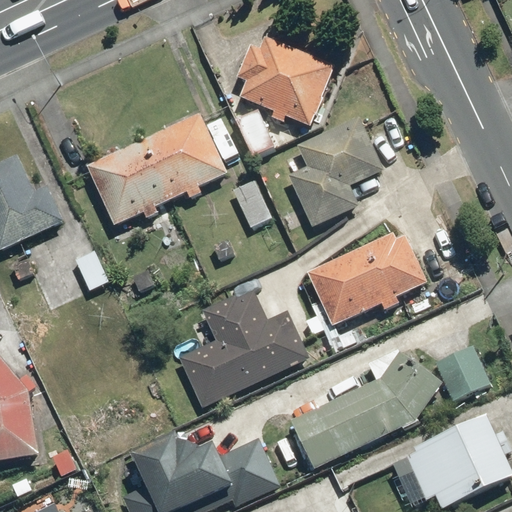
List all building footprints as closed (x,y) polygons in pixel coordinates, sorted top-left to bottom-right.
[(249,85),(242,101),(277,115),(274,121),(285,125),(287,119),(313,129),(336,69),(266,41),(261,53),(252,49),(239,81),(249,85)] [(259,114),(239,123),(257,162),(277,152),(259,114)] [(202,118),(89,170),(117,230),(146,217),(148,222),(160,216),(158,211),(190,197),(192,201),(204,196),(201,191),(230,178),(202,118)] [(362,121),(300,149),(309,169),(289,179),(314,232),(361,210),(352,190),(387,174),(362,121)] [(18,160),(0,168),(0,252),(1,255),(64,226),(48,190),(35,196),(18,160)] [(257,184),(235,194),(253,232),(275,222),(257,184)] [(396,237),(309,276),(334,330),(383,308),(386,314),(401,307),(398,301),(429,287),(407,239),(398,243),(396,237)] [(93,245),(73,255),(92,295),(112,285),(93,245)] [(218,345),(180,362),(202,412),(312,364),(290,314),(269,323),(255,293),(205,314),(218,345)] [(475,350),(437,366),(455,405),(492,388),(475,350)] [(384,383),(293,426),(316,473),(419,424),(445,387),(402,357),(384,383)] [(0,467),(42,461),(32,395),(0,358),(0,467)] [(511,470),(490,419),(416,453),(418,457),(409,461),(410,462),(395,469),(413,508),(428,502),(429,503),(438,499),(443,511),(447,511),(511,482),(511,470)] [(262,441),(223,458),(219,448),(199,457),(190,435),(135,458),(157,511),(188,511),(224,497),(230,511),(236,511),(284,492),(262,441)]
